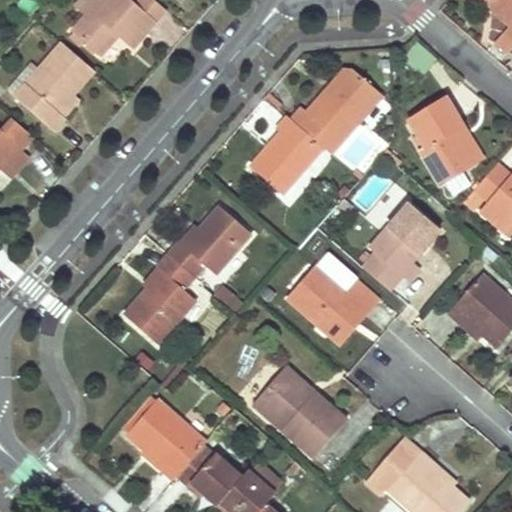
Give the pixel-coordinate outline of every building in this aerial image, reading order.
[(132,3),(127,0),(100,0),(83,18),(72,32),(100,57),(118,37),(133,50),(156,25),(132,3)] [(79,0),(72,9),(83,18),(100,0),(79,0)] [(151,0),(134,0),(132,3),(156,25),(166,13),(151,0)] [(492,4),(488,0),(476,0),(487,9),(492,4)] [(511,23),(511,0),(488,0),(492,4),(487,9),(508,29),(511,23)] [(511,23),(508,29),(503,34),(511,42),(511,23)] [(95,71),(62,42),(14,97),(54,132),(66,119),(59,112),(75,94),(95,71)] [(423,80),(437,57),(414,43),(400,67),(423,80)] [(380,94),(353,70),(348,76),(332,94),(327,90),(308,113),(301,106),(289,120),(321,147),(329,154),(380,94)] [(348,76),(343,72),(327,90),(332,94),(348,76)] [(82,101),(75,94),(59,112),(66,119),(82,101)] [(463,125),(446,96),(410,118),(426,146),(420,149),(424,156),(440,182),(454,173),(472,163),(454,130),(463,125)] [(280,193),(321,147),(289,120),(286,116),(274,130),(278,133),(249,166),(280,193)] [(32,136),(12,118),(1,131),(0,129),(0,165),(16,147),(21,151),(32,136)] [(482,157),(463,125),(454,130),(472,163),(482,157)] [(0,171),(9,178),(28,156),(21,151),(16,147),(0,165),(0,171)] [(508,176),(495,164),(472,192),(484,203),(508,176)] [(511,171),(508,176),(484,203),(477,212),(492,224),(498,218),(511,230),(511,171)] [(347,210),(337,201),(331,208),(340,217),(347,210)] [(212,274),(248,233),(217,204),(197,228),(181,245),(176,240),(164,253),(192,278),(202,266),(212,274)] [(433,236),(401,207),(364,250),(370,256),(361,267),(387,290),(396,278),(403,284),(414,272),(407,266),(433,236)] [(511,232),(511,230),(498,218),(492,224),(507,238),(511,232)] [(197,228),(191,222),(176,240),(181,245),(197,228)] [(192,278),(164,253),(153,265),(159,271),(144,289),(122,313),(156,342),(194,299),(182,289),(192,278)] [(159,271),(153,265),(138,283),(144,289),(159,271)] [(365,314),(370,308),(375,302),(354,283),(345,293),(317,267),(288,299),(331,338),(358,308),(365,314)] [(511,325),(511,298),(480,272),(445,313),(458,325),(463,320),(480,334),(495,347),(511,325)] [(222,289),(215,297),(238,317),(244,308),(222,289)] [(358,308),(331,338),(337,344),(365,314),(358,308)] [(480,334),(463,320),(458,325),(476,340),(480,334)] [(316,388),(287,363),(279,372),(302,392),(299,395),(306,401),(313,391),(316,388)] [(302,392),(279,372),(252,403),(313,457),(346,419),(313,391),(306,401),(299,395),(302,392)] [(172,482),(177,477),(197,454),(206,444),(158,401),(127,435),(146,453),(148,451),(163,465),(159,470),(172,482)] [(412,455),(400,443),(390,453),(404,465),(412,455)] [(431,461),(418,448),(412,455),(404,465),(390,453),(365,481),(380,494),(386,486),(416,511),(456,511),(466,501),(448,484),(427,466),(431,461)] [(217,507),(221,503),(242,479),(215,454),(208,462),(197,454),(177,477),(182,481),(186,486),(189,483),(217,507)] [(453,479),(431,461),(427,466),(448,484),(453,479)] [(284,486),(256,462),(248,471),(276,496),(284,486)] [(261,511),(266,506),(276,496),(248,471),(242,479),(221,503),(231,511),(261,511)]
